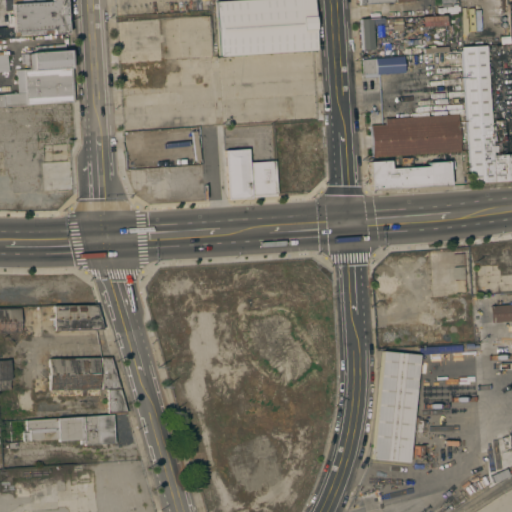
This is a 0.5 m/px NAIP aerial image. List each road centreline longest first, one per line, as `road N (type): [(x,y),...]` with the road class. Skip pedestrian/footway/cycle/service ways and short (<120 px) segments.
road 1 (tertiary): [(323,511),(353,418),(356,338)]
road 2 (tertiary): [(179,511),(135,348)]
road 3 (primary): [(107,237),(242,230)]
road 4 (secondary): [(95,130),(88,0)]
